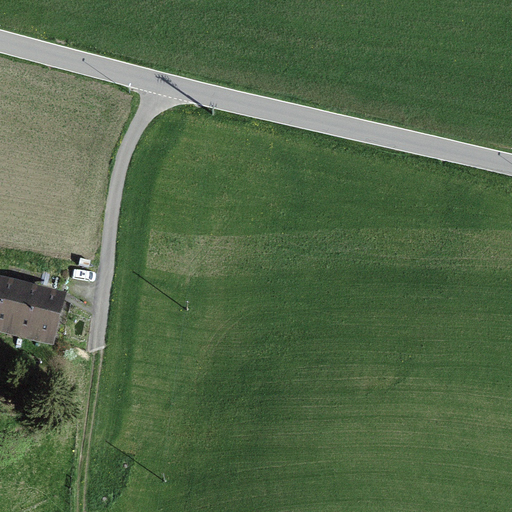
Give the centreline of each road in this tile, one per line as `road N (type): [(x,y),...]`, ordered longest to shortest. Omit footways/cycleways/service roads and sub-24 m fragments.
road 1 (tertiary): [(0,41),(511,165)]
road 2 (track): [(95,353),(79,511)]
